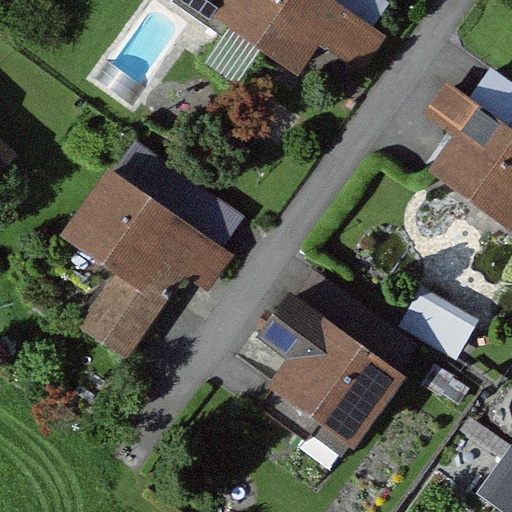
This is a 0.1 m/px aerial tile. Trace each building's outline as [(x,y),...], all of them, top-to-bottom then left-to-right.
[(352,13),(335,0),(194,0),(297,81),(352,13)] [(511,216),(511,118),(502,111),(455,173),(511,216)] [(0,174),(19,152),(0,135),(0,174)] [(221,244),(133,179),(84,244),(171,310),(221,244)] [(460,350),(478,313),(418,285),(400,322),(460,350)] [(430,388),(344,322),(294,386),(380,453),(430,388)] [(511,511),(511,443),(506,440),(476,492),(511,511)]
